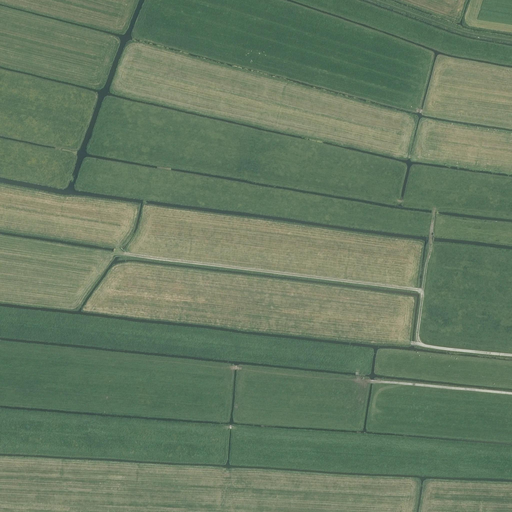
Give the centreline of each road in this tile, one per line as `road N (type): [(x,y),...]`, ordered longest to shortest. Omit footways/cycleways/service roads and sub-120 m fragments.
road 1 (track): [(422,290),(115,253)]
road 2 (track): [(511,40),(374,0)]
road 3 (track): [(435,210),(417,344)]
